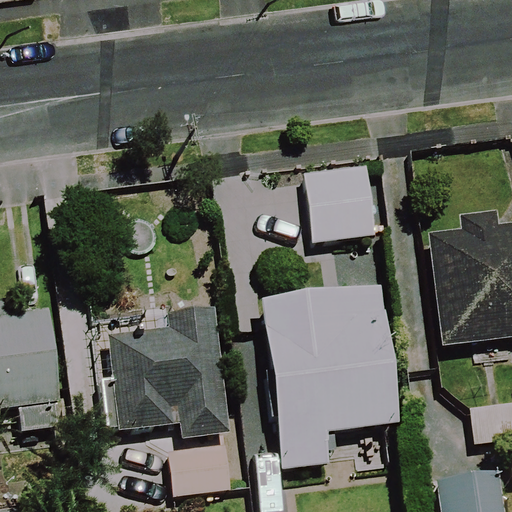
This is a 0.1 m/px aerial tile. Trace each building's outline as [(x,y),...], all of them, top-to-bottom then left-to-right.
[(374,244),(366,178),(302,185),(310,252),(374,244)] [(511,349),(511,239),(426,249),(439,358),(511,349)] [(393,435),(378,298),(259,311),(278,479),(325,473),(321,443),(393,435)] [(224,445),(214,321),(170,324),(173,356),(102,362),(109,441),(177,436),(178,449),(224,445)] [(0,331),(0,328),(0,419),(16,418),(18,441),(59,437),(47,326),(0,331)] [(511,448),(511,421),(511,414),(469,418),(472,452),(511,448)] [(226,498),(224,457),(168,460),(170,501),(226,498)] [(497,511),(495,485),(434,491),(436,511),(497,511)]
